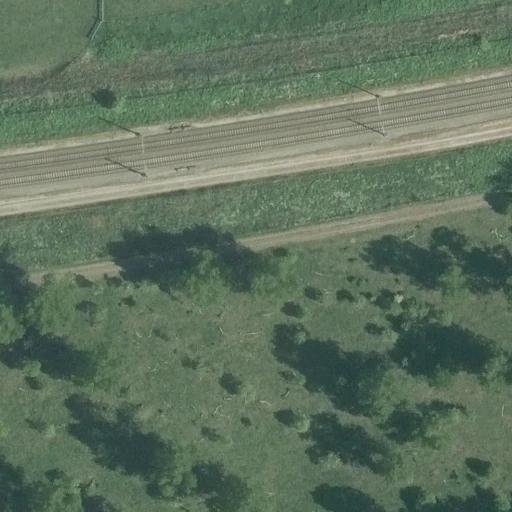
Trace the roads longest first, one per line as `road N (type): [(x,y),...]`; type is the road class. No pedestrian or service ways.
road 1 (track): [(0,278),(511,190)]
road 2 (track): [(0,209),(511,132)]
